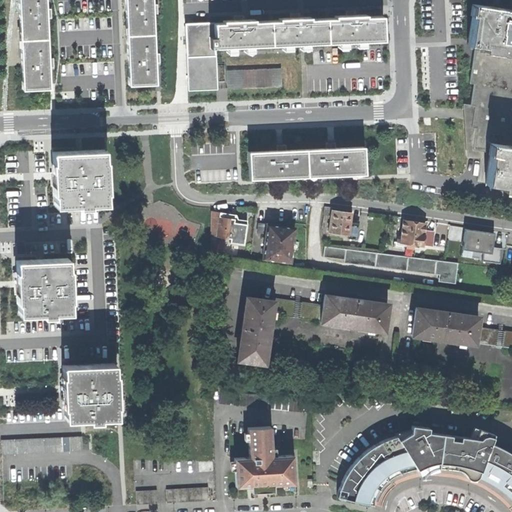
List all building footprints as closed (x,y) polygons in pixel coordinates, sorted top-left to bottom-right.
[(45,0),(18,0),(23,89),(49,88),(48,67),(48,58),(46,18),(46,9),(45,0)] [(128,0),(131,83),(157,81),(156,60),(155,8),(155,0),(128,0)] [(511,0),(511,11),(511,10),(511,54),(483,51),(484,47),(474,45),(469,83),(473,84),(470,104),(474,104),(471,127),(476,128),(472,150),(482,151),(490,152),(491,144),(511,146),(511,0)] [(468,44),(474,45),(484,47),(483,51),(511,54),(511,10),(511,11),(493,8),(473,5),(468,44)] [(190,87),(220,86),(219,44),(387,38),(386,14),(370,15),(370,13),(351,14),(339,14),(339,15),(313,16),(313,15),(297,15),(282,16),(282,18),(258,19),(257,16),(242,17),(226,18),(226,20),(218,20),(218,19),(188,20),(190,87)] [(230,86),(285,84),(285,65),(230,68),(230,86)] [(481,159),(482,151),(472,150),(476,128),(471,127),(474,104),(470,104),(463,105),(466,159),(481,159)] [(511,146),(491,144),(490,152),(485,183),(511,186),(511,146)] [(252,149),(253,175),(368,172),(367,145),(348,146),(264,149),(252,149)] [(108,190),(107,190),(106,160),(107,160),(107,148),(55,150),(56,162),(58,162),(58,178),(59,192),(57,192),(57,204),(109,202),(108,190)] [(323,214),(330,215),(331,210),(332,210),(332,207),(324,206),(323,214)] [(216,236),(219,217),(220,212),(211,210),(211,236),(216,236)] [(343,211),(332,210),(331,210),(330,215),(328,232),(348,234),(350,223),(351,212),(343,211)] [(388,223),(396,224),(397,217),(389,216),(388,223)] [(227,238),(230,218),(228,218),(219,217),(216,236),(227,238)] [(237,219),(230,218),(227,238),(230,238),(230,242),(243,244),(247,220),(237,219)] [(422,246),(422,244),(424,230),(425,223),(411,221),(403,220),(400,239),(400,242),(406,243),(412,244),(422,246)] [(258,232),(266,233),(267,224),(259,223),(258,232)] [(350,223),(348,234),(348,239),(357,240),(359,224),(350,223)] [(289,261),(291,247),(292,242),(294,228),(277,225),(267,224),(266,233),(262,258),(289,261)] [(491,253),(492,246),(493,239),(488,239),(489,232),(465,229),(462,249),(483,252),(491,253)] [(424,230),(422,244),(431,246),(433,231),(424,230)] [(439,283),(455,285),(458,264),(324,246),(323,256),(344,259),(343,262),(440,275),(439,283)] [(502,248),(492,246),(491,253),(483,252),(482,261),(500,263),(502,248)] [(71,257),(19,259),(20,271),(22,270),(22,282),(23,301),(21,301),(22,313),(73,311),(73,299),(71,299),(70,268),(71,268),(71,257)] [(323,306),(321,321),(321,322),(330,323),(348,326),(357,327),(375,329),(383,331),(387,304),(360,300),(325,295),(323,306)] [(271,314),(273,301),(246,297),(242,326),(237,359),(264,363),(265,354),(268,336),(269,328),(271,314)] [(273,301),(271,314),(274,314),(276,315),(288,316),(294,317),(296,302),(273,298),(273,301)] [(318,321),(321,321),(323,306),(301,302),(298,318),(303,319),(318,321)] [(474,344),(474,343),(476,327),(478,317),(451,313),(415,307),(411,335),(420,336),(438,339),(447,340),(465,343),(474,344)] [(474,343),(496,346),(499,330),(476,327),(474,343)] [(511,332),(503,331),(501,347),(511,348),(511,332)] [(117,362),(66,364),(66,374),(68,374),(69,387),(69,405),(67,405),(68,418),(120,416),(119,404),(117,404),(116,373),(117,373),(117,362)] [(219,404),(301,412),(303,399),(221,391),(219,404)] [(336,496),(372,504),(374,497),(378,490),(385,482),(394,475),(403,471),(416,468),(419,473),(423,471),(430,468),(437,467),(444,467),(457,469),(463,472),(465,475),(466,472),(478,476),(488,481),(500,489),(510,498),(511,499),(511,454),(491,443),(494,434),(479,429),(475,438),(469,437),(428,432),(429,427),(411,425),(411,429),(410,432),(398,439),(396,435),(386,439),(381,441),(371,447),(362,453),(354,461),(347,470),(341,482),(336,496)] [(235,487),(251,486),(251,492),(261,492),(274,491),(273,485),(283,485),(291,484),(294,484),(293,455),(276,456),(272,456),(271,448),(270,426),(247,428),(249,457),(234,458),(235,487)] [(474,427),(469,437),(475,438),(479,429),(474,427)] [(394,433),(396,435),(398,439),(410,432),(411,429),(394,433)] [(85,442),(84,435),(4,438),(4,452),(92,448),(92,441),(85,442)] [(477,479),(478,476),(466,472),(465,475),(471,479),(473,480),(475,480),(477,479)] [(166,490),(167,503),(209,501),(208,487),(166,490)] [(136,505),(157,504),(156,490),(135,491),(136,505)]
